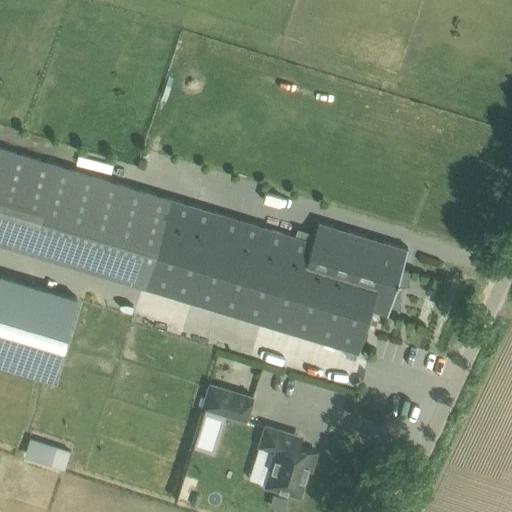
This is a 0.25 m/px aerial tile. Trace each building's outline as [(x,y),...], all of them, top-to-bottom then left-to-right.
[(0,144),(0,240),(144,285),(191,298),(338,343),(357,349),(369,308),(386,313),(386,314),(387,314),(394,291),(399,291),(399,289),(409,289),(409,275),(400,272),(408,247),(407,247),(406,248),(318,221),(315,233),(312,241),(295,236),(218,212),(170,197),(0,144)] [(0,363),(53,379),(77,297),(0,274),(0,363)] [(253,396),(209,383),(202,406),(246,420),(253,396)] [(292,433),(265,425),(259,446),(275,450),(264,484),(300,495),(307,469),(311,470),(312,465),(310,464),(313,456),(315,457),(316,451),(289,443),(292,433)] [(30,435),(23,455),(65,469),(71,449),(30,435)]
